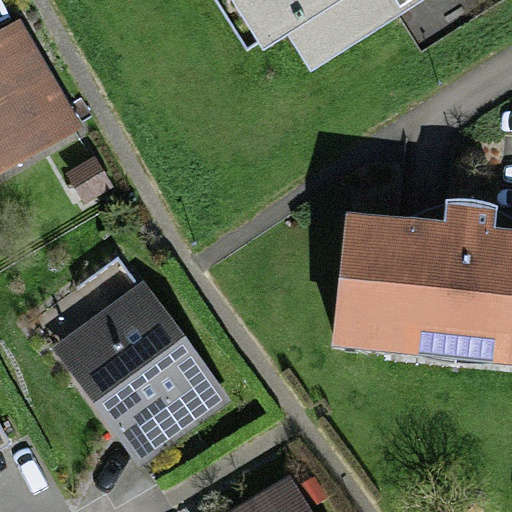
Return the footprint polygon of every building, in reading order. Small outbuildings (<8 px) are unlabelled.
[(215,0),(255,67),(369,0),(215,0)] [(0,195),(86,139),(23,43),(0,58),(0,195)] [(511,236),(356,222),(343,360),(511,374),(511,236)] [(245,417),(158,284),(47,356),(135,489),(245,417)] [(309,511),(301,498),(279,511),(309,511)]
